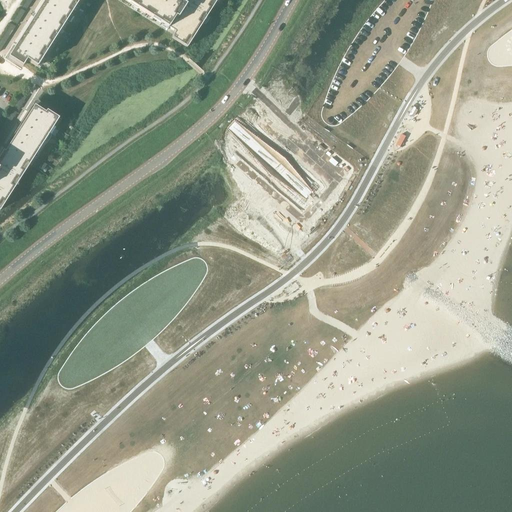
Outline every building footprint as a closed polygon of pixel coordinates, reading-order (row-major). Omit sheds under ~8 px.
[(49,0),(14,55),(13,54),(12,57),(13,58),(24,65),(27,61),(38,68),(80,0),(49,0)] [(172,38),(187,48),(217,0),(186,0),(183,5),(179,2),(177,4),(170,0),(122,0),(168,29),(168,30),(169,29),(176,33),(172,38)] [(31,3),(27,1),(23,7),(27,10),(31,3)] [(17,16),(21,18),(25,12),(21,10),(17,16)] [(21,18),(17,16),(13,22),(17,25),(21,18)] [(7,31),(11,34),(15,27),(11,25),(7,31)] [(11,34),(7,31),(3,37),(7,40),(11,34)] [(18,102),(22,104),(26,98),(22,95),(18,102)] [(22,104),(18,102),(14,108),(18,110),(22,104)] [(0,210),(0,211),(34,157),(59,119),(47,111),(47,112),(45,110),(37,105),(36,104),(34,106),(35,107),(0,162),(0,210)] [(9,117),(13,119),(17,113),(13,110),(9,117)] [(13,119),(9,117),(5,123),(9,126),(13,119)] [(400,148),(408,132),(404,129),(395,145),(400,148)] [(288,295),(298,287),(295,283),(285,291),(288,295)]
